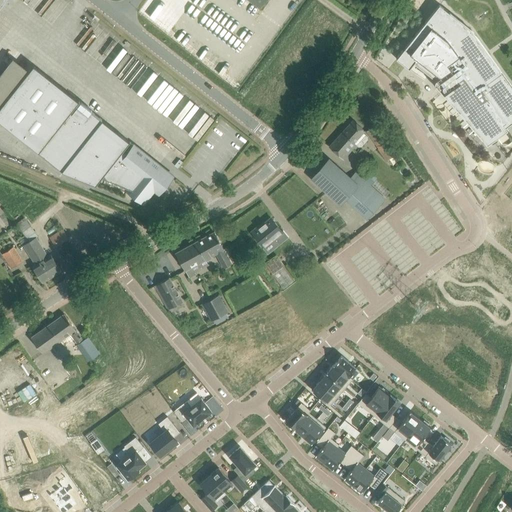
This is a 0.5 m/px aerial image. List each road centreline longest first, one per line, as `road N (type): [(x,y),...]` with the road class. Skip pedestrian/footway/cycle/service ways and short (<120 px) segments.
road 1 (tertiary): [(285,153),(119,18)]
road 2 (tertiary): [(114,262),(243,190),(285,153)]
road 3 (residential): [(473,219),(385,83),(356,54)]
road 4 (residential): [(114,262),(240,414)]
road 5 (residential): [(473,219),(468,242),(348,326)]
road 6 (residential): [(476,435),(348,326)]
road 7 (unknown): [(90,0),(61,38),(64,49),(142,111)]
road 8 (residential): [(240,414),(118,511)]
road 9 (residential): [(255,402),(301,459),(365,511)]
road 10 (tertiary): [(0,337),(114,262)]
road 11 (tertiary): [(285,153),(356,54)]
road 12 (residential): [(348,326),(255,402)]
